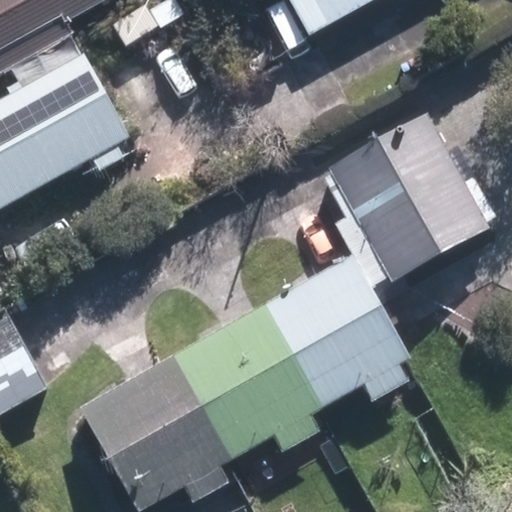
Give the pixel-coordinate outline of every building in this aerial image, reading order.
[(0,0),(0,57),(102,0),(0,0)] [(186,0),(162,0),(118,26),(132,50),(194,13),(186,0)] [(301,0),(318,30),(372,0),(301,0)] [(86,53),(0,98),(0,208),(131,136),(86,53)] [(399,283),(495,230),(432,115),(334,168),(338,174),(330,178),(351,216),(341,223),(358,253),(378,287),(396,277),(399,283)] [(418,358),(378,287),(358,253),(269,303),(329,408),(370,385),(379,401),(415,381),(406,365),(418,358)] [(0,270),(0,291),(9,287),(0,270)] [(317,415),(329,408),(269,303),(178,355),(238,459),(280,437),(289,453),(326,431),(317,415)] [(16,311),(0,320),(0,417),(58,385),(16,311)] [(226,467),(238,459),(178,355),(85,406),(145,511),(146,511),(189,488),(197,502),(234,482),(226,467)]
